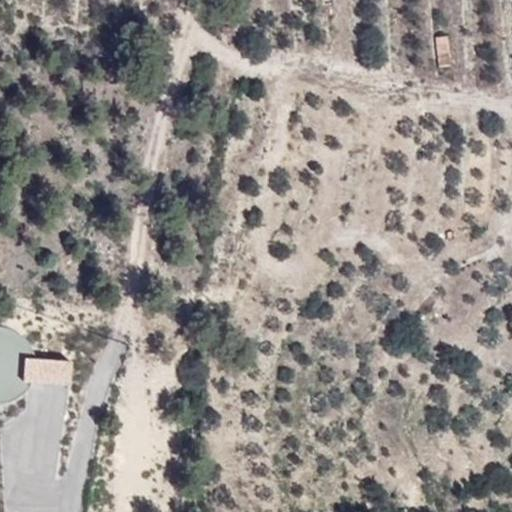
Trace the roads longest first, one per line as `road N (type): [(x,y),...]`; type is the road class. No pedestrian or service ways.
road 1 (track): [(190,0),(193,37),(155,146),(139,274),(117,340)]
road 2 (track): [(193,37),(271,72),(341,71),(402,99),(511,115)]
